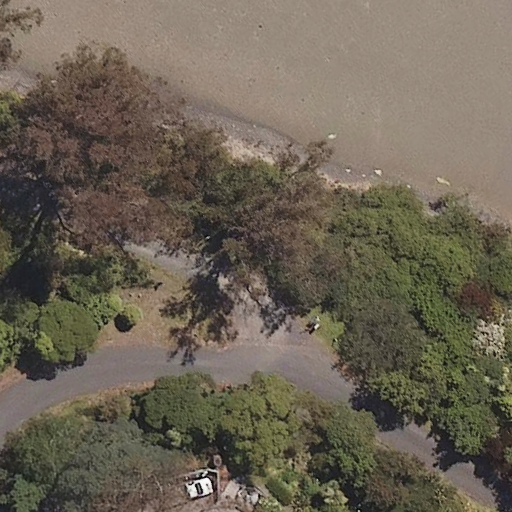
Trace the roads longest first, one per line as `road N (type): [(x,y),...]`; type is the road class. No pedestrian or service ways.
road 1 (residential): [(294,383),(277,340),(210,273),(0,180)]
road 2 (residential): [(294,383),(229,369),(119,365),(34,390),(0,415)]
road 3 (residential): [(511,496),(329,394),(294,383)]
